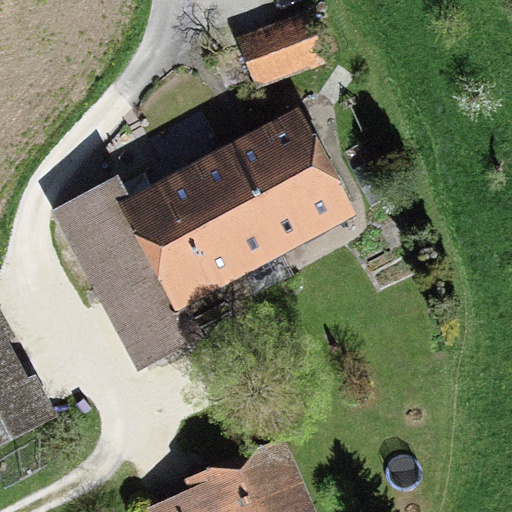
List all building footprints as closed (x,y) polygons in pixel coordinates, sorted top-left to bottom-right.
[(254,92),(325,65),(306,15),(235,42),(254,92)] [(296,114),(128,205),(117,211),(175,319),(187,313),(245,282),(253,296),(290,276),(282,262),(355,222),(296,114)] [(203,343),(187,313),(175,319),(117,211),(128,205),(116,181),(52,216),(139,377),(203,343)] [(0,453),(57,424),(0,315),(0,453)] [(188,495),(145,511),(314,511),(287,444),(184,486),(188,495)]
